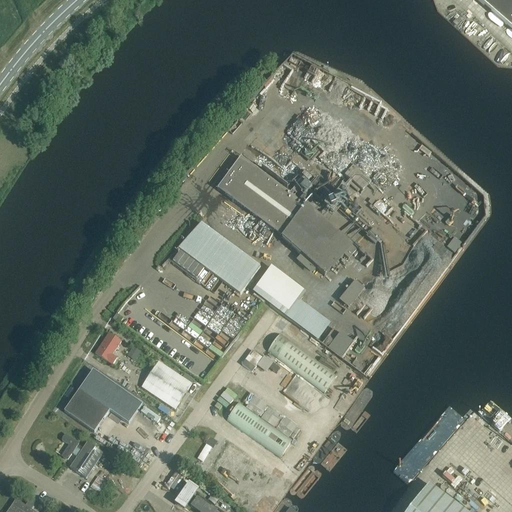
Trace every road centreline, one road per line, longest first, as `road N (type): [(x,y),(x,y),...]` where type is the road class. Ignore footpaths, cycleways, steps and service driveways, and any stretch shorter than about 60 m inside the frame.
road 1 (unclassified): [(5,457),(99,306),(179,208)]
road 2 (unclassified): [(124,511),(272,313)]
